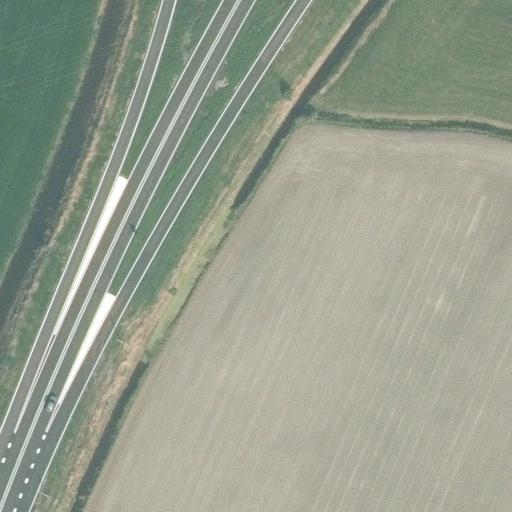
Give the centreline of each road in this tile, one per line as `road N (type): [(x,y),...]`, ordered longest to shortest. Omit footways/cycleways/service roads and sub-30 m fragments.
road 1 (trunk): [(34,424),(80,376),(216,134),(304,0)]
road 2 (trunk): [(239,0),(103,260),(34,424)]
road 3 (trunk): [(170,0),(37,365),(34,424)]
